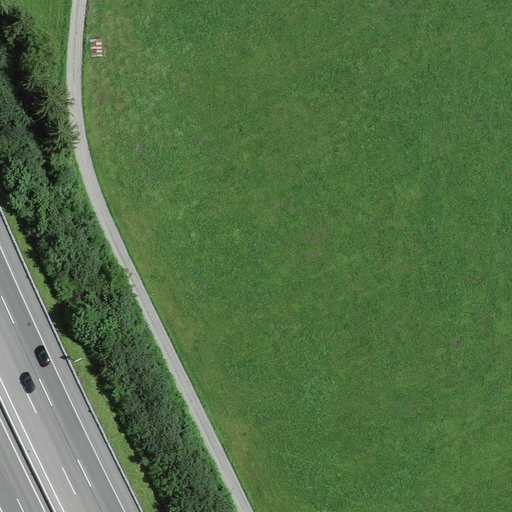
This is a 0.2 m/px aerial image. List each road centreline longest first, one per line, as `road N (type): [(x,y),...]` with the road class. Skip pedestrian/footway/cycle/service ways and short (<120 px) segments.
road 1 (track): [(246,511),(102,209),(79,132),(85,0)]
road 2 (motorway): [(96,511),(0,305)]
